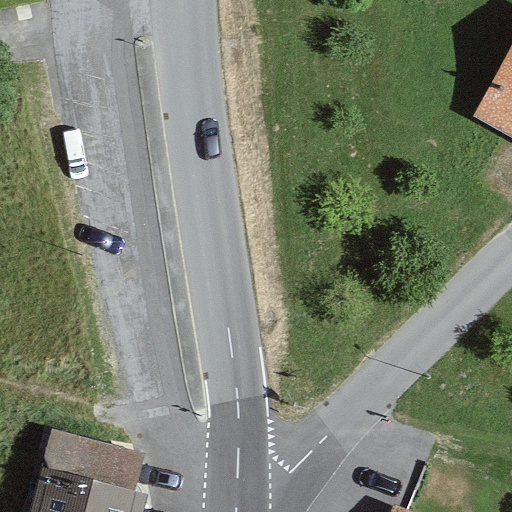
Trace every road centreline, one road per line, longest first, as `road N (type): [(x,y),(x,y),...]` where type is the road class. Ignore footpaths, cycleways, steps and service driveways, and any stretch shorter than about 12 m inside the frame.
road 1 (tertiary): [(235,511),(237,403),(193,120),(185,0)]
road 2 (unclassified): [(254,511),(511,261)]
